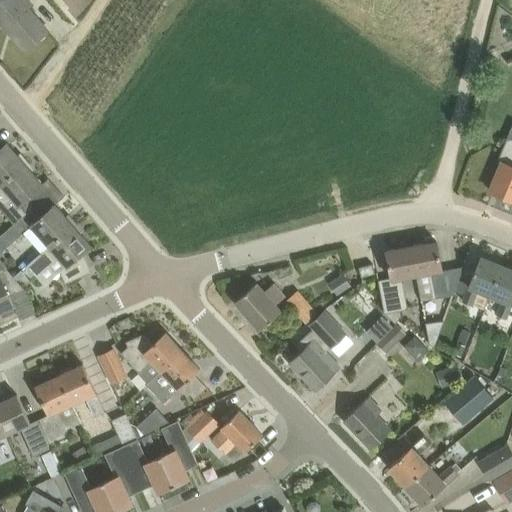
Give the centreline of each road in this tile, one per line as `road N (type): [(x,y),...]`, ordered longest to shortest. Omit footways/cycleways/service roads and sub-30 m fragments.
road 1 (residential): [(159,279),(369,220),(464,216),(511,235)]
road 2 (unclassified): [(159,279),(0,87)]
road 3 (track): [(430,214),(487,0)]
road 4 (unclassified): [(312,433),(159,279)]
road 5 (residential): [(0,354),(159,279)]
road 6 (residential): [(186,511),(270,474),(312,433)]
